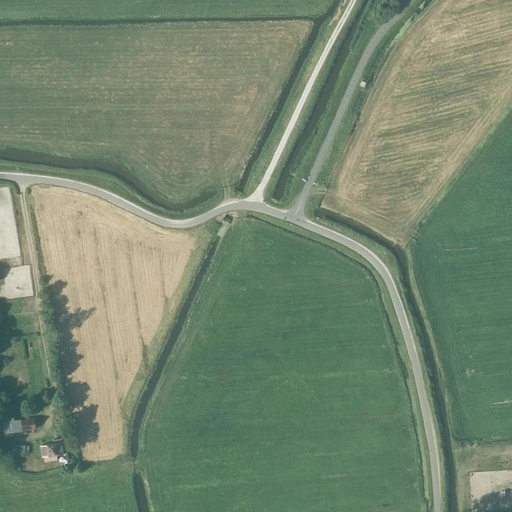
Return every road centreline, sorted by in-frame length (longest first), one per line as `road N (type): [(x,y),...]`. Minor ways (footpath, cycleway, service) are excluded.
road 1 (unclassified): [(438,511),(422,393),(386,277),(350,244),(254,205)]
road 2 (unclassified): [(0,176),(86,189),(174,224),(254,205)]
road 3 (track): [(21,177),(53,407)]
